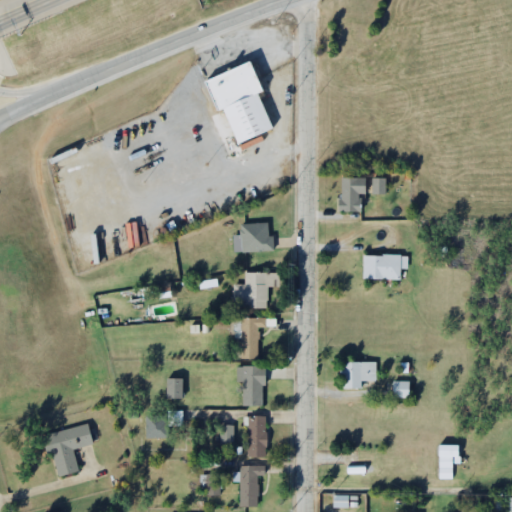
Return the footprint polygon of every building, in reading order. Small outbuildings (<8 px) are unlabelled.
[(211,70),(224,100),(227,99),(242,134),(277,118),(262,83),(268,80),(256,51),(211,70)] [(342,168),(342,191),(339,191),(339,204),(361,204),(361,187),(368,187),(368,168),(342,168)] [(373,170),(373,185),(388,185),(387,170),(373,170)] [(372,193),(383,193),(383,179),(372,179),(372,193)] [(242,216),(242,221),(240,221),(241,229),(243,229),(244,244),(276,243),(275,228),(271,228),(270,215),(242,216)] [(363,246),(363,272),(401,273),(401,262),(410,262),(410,249),(403,249),(403,246),(363,246)] [(246,264),(247,275),(235,276),(235,301),(270,301),(269,279),(284,279),(283,263),(246,264)] [(234,310),(235,322),(242,322),(242,348),(260,348),(260,321),(267,320),(267,309),(234,310)] [(340,355),(341,382),(364,381),(364,374),(378,374),(377,353),(340,355)] [(237,358),(237,372),(242,372),(242,397),(263,397),(262,376),(268,376),(267,357),(237,358)] [(169,369),(169,389),(185,389),(185,369),(169,369)] [(392,375),(393,392),(411,392),(410,374),(392,375)] [(181,379),(166,379),(166,398),(181,398),(181,379)] [(145,405),(147,431),(172,429),(171,420),(186,418),(185,402),(145,405)] [(248,410),(248,447),(267,447),(267,437),(271,437),(271,424),(267,424),(267,410),(248,410)] [(88,415),(48,427),(61,469),(80,463),(74,441),(94,435),(88,415)] [(231,426),(219,426),(219,444),(231,444),(231,426)] [(240,458),(240,498),(258,498),(258,470),(266,471),(266,458),(240,458)] [(208,467),(207,487),(222,487),(222,467),(208,467)] [(44,509),(44,511),(69,511),(66,502),(44,509)]
